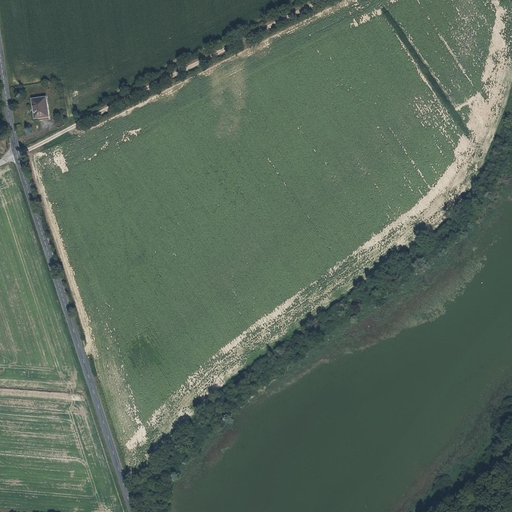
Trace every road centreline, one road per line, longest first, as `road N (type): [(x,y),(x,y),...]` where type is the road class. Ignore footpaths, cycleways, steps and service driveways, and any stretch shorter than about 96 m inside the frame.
road 1 (tertiary): [(131,511),(16,157)]
road 2 (track): [(16,157),(324,0)]
